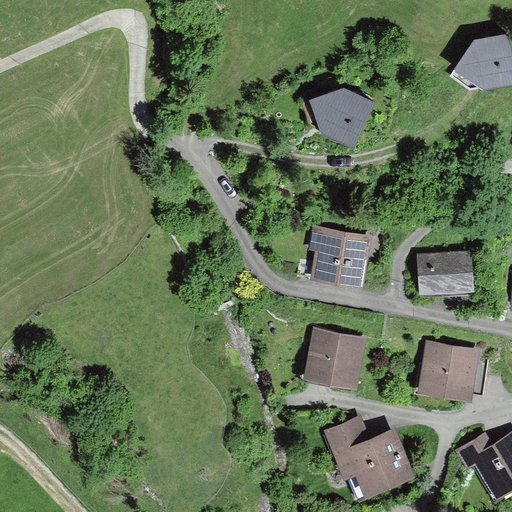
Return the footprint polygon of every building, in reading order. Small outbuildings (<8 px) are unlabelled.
[(511,31),(488,36),(467,67),(496,86),(511,84),(511,31)] [(386,99),(356,86),(307,101),(317,125),(366,145),(386,99)] [(376,235),(322,227),(315,276),(369,284),(376,235)] [(474,246),(418,250),(420,289),(477,285),(474,246)] [(370,334),(316,327),(310,376),(364,383),(370,334)] [(486,349),(430,341),(424,388),(480,395),(486,349)] [(371,416),(335,432),(364,499),(425,473),(405,426),(380,437),(371,416)] [(511,438),(501,446),(489,429),(459,449),(471,467),(481,460),(505,495),(511,489),(511,438)]
